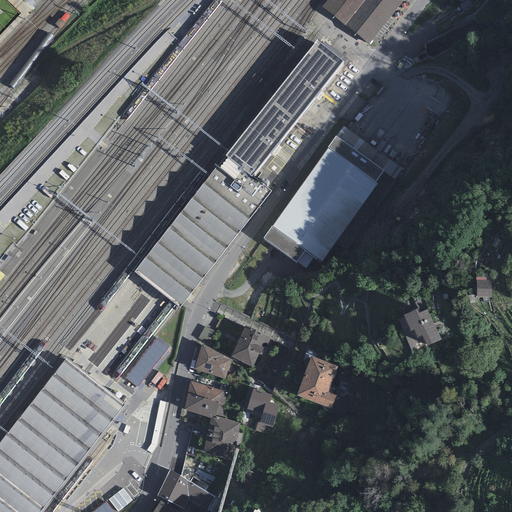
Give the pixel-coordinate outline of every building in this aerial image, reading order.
[(328,17),(345,30),(369,0),(330,0),(322,12),(328,17)] [(405,0),(369,0),(345,30),(368,49),(405,0)] [(228,160),(252,178),(343,64),(317,43),(226,159),(228,160)] [(343,127),(336,138),(395,180),(403,170),(343,127)] [(335,244),(346,251),(395,180),(336,138),(263,240),(296,263),(305,251),(322,263),(335,244)] [(228,160),(219,171),(244,190),(252,178),(228,160)] [(152,288),(180,310),(271,193),(252,178),(244,190),(219,171),(217,169),(135,274),(152,288)] [(491,281),(477,282),(477,298),(491,298),(491,281)] [(417,311),(403,317),(410,332),(413,331),(417,339),(422,337),(427,348),(441,341),(427,311),(419,315),(417,311)] [(238,328),(220,319),(216,328),(234,337),(238,328)] [(272,339),(245,327),(231,358),(253,368),(258,358),(261,359),(264,352),(266,353),(272,339)] [(127,382),(140,390),(168,350),(156,341),(127,382)] [(202,346),(194,371),(225,380),(231,361),(220,358),(220,355),(202,346)] [(338,368),(311,358),(296,398),(331,411),(336,397),(328,394),(338,368)] [(85,374),(67,360),(0,445),(0,511),(41,511),(126,405),(117,399),(85,374)] [(227,393),(191,383),(187,396),(219,405),(224,406),(227,393)] [(272,396),(253,390),(247,410),(262,415),(259,424),(273,428),(280,406),(269,403),(272,396)] [(215,418),(219,405),(187,396),(183,411),(211,419),(211,417),(215,418)] [(202,453),(232,461),(241,424),(215,418),(211,417),(211,419),(202,453)] [(170,471),(157,497),(185,511),(188,499),(208,511),(215,498),(170,471)] [(122,489),(109,500),(117,511),(118,511),(132,502),(122,489)] [(178,511),(160,501),(153,511),(178,511)]
